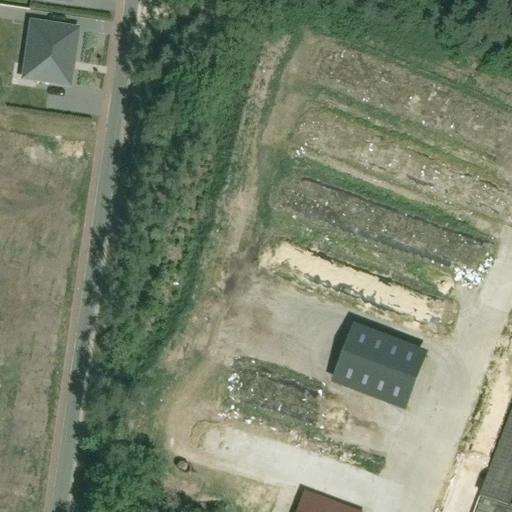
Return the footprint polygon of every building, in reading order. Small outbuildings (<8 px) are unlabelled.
[(32,0),(32,3),(74,9),(74,0),(32,0)] [(23,81),(69,87),(76,31),(31,25),(23,81)] [(348,326),(326,389),(401,414),(423,351),(348,326)] [(511,511),(511,422),(477,511),(511,511)] [(295,511),(335,511),(300,498),(295,511)]
